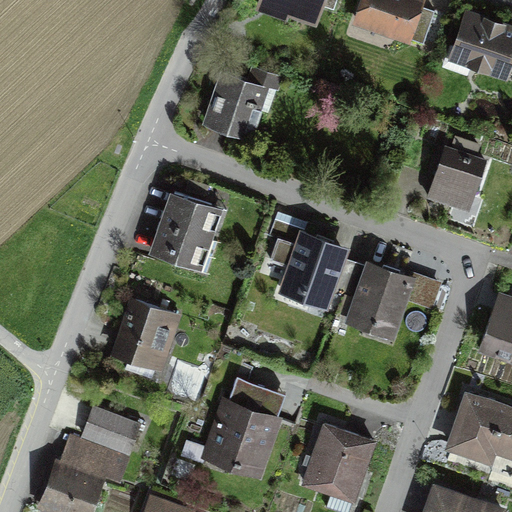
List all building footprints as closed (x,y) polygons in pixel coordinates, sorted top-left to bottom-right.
[(258,0),(258,1),(309,17),(313,7),(315,0),(258,0)] [(332,0),(315,0),(313,7),(329,11),(332,0)] [(417,0),(361,0),(354,25),(405,41),(414,9),(417,0)] [(431,15),(414,9),(405,41),(422,47),(431,15)] [(511,40),(511,30),(459,14),(446,56),(502,75),(511,42),(511,40)] [(511,41),(511,42),(502,75),(511,78),(511,41)] [(261,90),(216,76),(201,121),(245,136),(261,90)] [(467,207),(480,158),(439,147),(426,196),(467,207)] [(161,220),(208,237),(216,212),(169,196),(161,220)] [(208,237),(161,220),(150,252),(197,269),(208,237)] [(344,251),(294,236),(276,292),(324,310),(344,251)] [(409,282),(361,268),(346,321),(391,336),(409,282)] [(511,302),(494,297),(479,351),(511,361),(511,302)] [(175,319),(128,304),(111,353),(157,370),(175,319)] [(232,379),(225,402),(272,418),(278,395),(232,379)] [(511,412),(461,396),(447,448),(488,464),(491,454),(511,460),(511,412)] [(225,402),(224,402),(206,458),(254,475),(272,418),(225,402)] [(138,426),(92,410),(82,439),(128,455),(138,426)] [(321,430),(303,485),(348,501),(367,444),(321,430)] [(70,438),(60,462),(38,511),(86,511),(98,477),(117,483),(127,459),(70,438)] [(494,511),(431,490),(423,511),(494,511)] [(188,511),(189,508),(152,495),(145,511),(188,511)]
